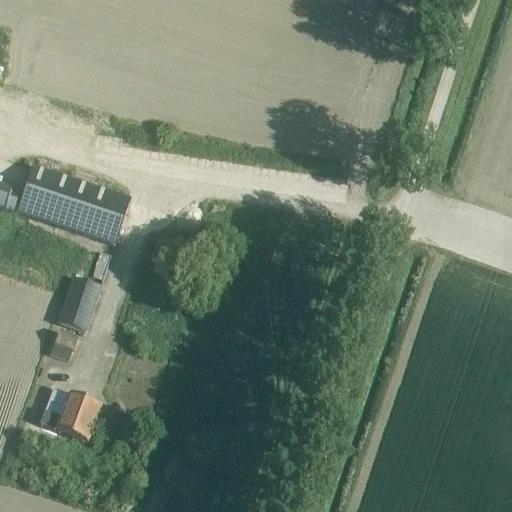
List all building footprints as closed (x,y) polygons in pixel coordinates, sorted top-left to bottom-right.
[(32,170),(24,194),(17,216),(114,249),(129,203),(32,170)] [(0,210),(17,216),(24,194),(0,185),(0,210)] [(85,336),(100,291),(72,282),(57,327),(85,336)] [(73,353),(77,342),(58,335),(54,346),(73,353)] [(85,446),(99,410),(68,398),(62,414),(51,409),(43,430),(85,446)] [(27,438),(20,460),(32,464),(44,468),(51,445),(39,441),(27,438)]
